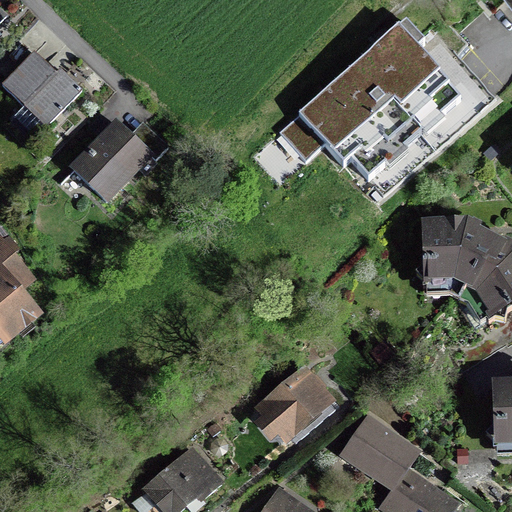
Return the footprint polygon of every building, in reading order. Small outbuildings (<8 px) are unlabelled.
[(497,99),(427,21),(323,113),(393,191),(497,99)] [(54,75),(33,55),(2,88),(43,127),(78,89),(58,71),(54,75)] [(107,201),(150,154),(116,123),(73,171),(107,201)] [(511,253),(509,248),(498,255),(490,243),(475,244),(474,231),(426,232),(427,264),(421,264),(421,271),(414,278),(421,285),(421,292),(449,291),(450,290),(473,302),(472,303),(487,327),(493,323),(503,325),(505,316),(511,312),(508,306),(511,303),(511,253)] [(0,242),(0,339),(4,344),(40,316),(31,305),(43,295),(0,242)] [(330,404),(304,371),(259,408),(286,440),(330,404)] [(511,390),(496,391),(498,422),(491,422),(491,430),(484,437),(492,444),(492,452),(511,450),(511,390)] [(361,418),(336,459),(392,493),(404,473),(416,452),(361,418)] [(182,511),(218,481),(192,451),(145,491),(163,511),(182,511)] [(392,493),(379,511),(453,511),(458,506),(404,473),(392,493)] [(312,511),(277,490),(263,511),(312,511)] [(140,511),(133,501),(114,511),(140,511)]
